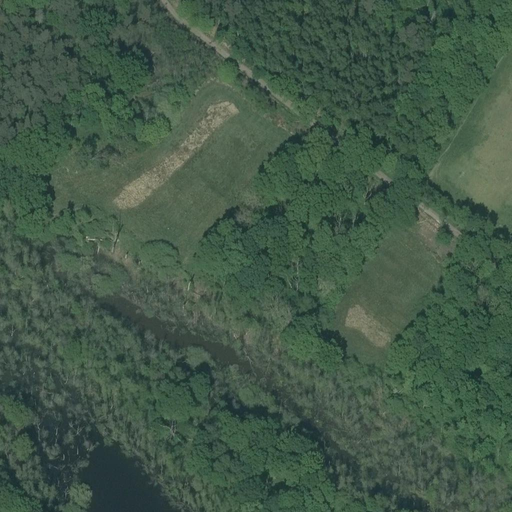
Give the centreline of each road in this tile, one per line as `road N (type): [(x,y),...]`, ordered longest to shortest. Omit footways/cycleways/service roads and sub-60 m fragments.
road 1 (track): [(391,190),(176,22),(163,0)]
road 2 (track): [(511,270),(391,190)]
